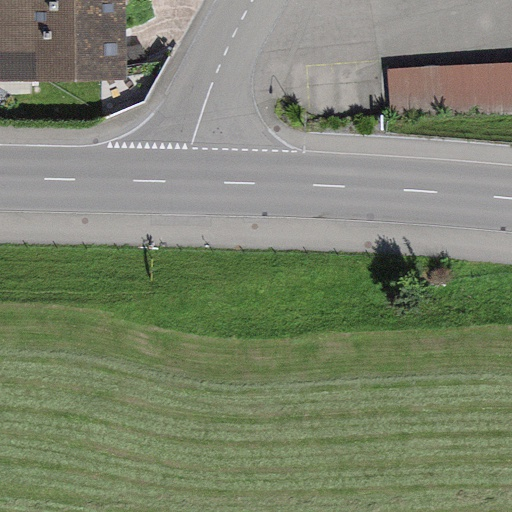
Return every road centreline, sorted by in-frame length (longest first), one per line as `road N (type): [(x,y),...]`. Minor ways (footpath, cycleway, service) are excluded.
road 1 (secondary): [(511,201),(177,181)]
road 2 (residential): [(177,181),(224,60),(259,0)]
road 3 (secondary): [(177,181),(0,177)]
